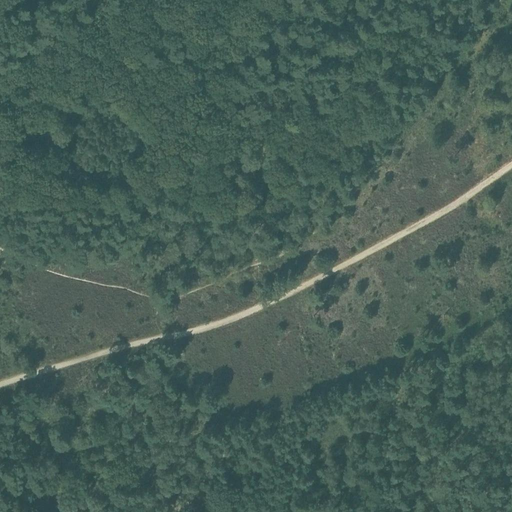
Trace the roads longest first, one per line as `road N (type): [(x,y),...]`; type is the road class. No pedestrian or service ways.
road 1 (track): [(162,340),(238,319),(352,268),(511,163)]
road 2 (track): [(0,387),(162,340)]
